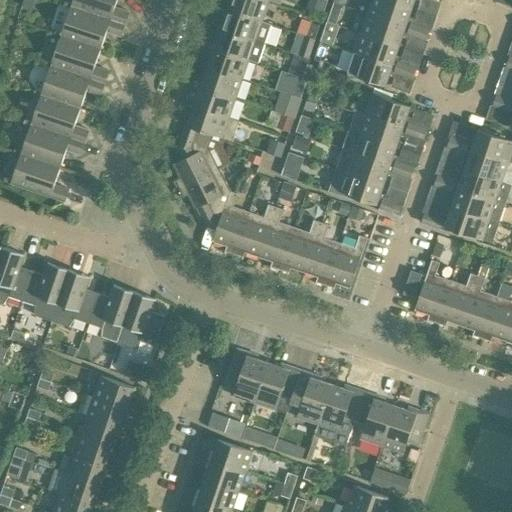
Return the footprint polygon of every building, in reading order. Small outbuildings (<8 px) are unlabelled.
[(65,2),(64,6),(71,8),(71,6),(126,25),(130,13),(115,8),(117,0),(73,0),(72,4),(65,2)] [(262,0),(228,0),(226,9),(262,21),(269,2),(262,0)] [(326,0),(318,0),(315,12),(323,14),(328,1),(326,0)] [(406,27),(412,8),(389,0),(372,0),(368,14),(406,27)] [(55,32),(54,35),(61,38),(61,36),(101,49),(107,32),(121,36),(126,25),(71,6),(71,8),(62,34),(55,32)] [(219,28),(256,41),(265,44),(272,25),(262,21),(226,9),(219,28)] [(399,46),(406,27),(368,14),(361,33),(399,46)] [(311,22),(306,36),(315,39),(320,25),(311,22)] [(417,37),(421,26),(411,22),(407,34),(417,37)] [(430,29),(421,26),(417,37),(426,41),(430,29)] [(219,28),(213,48),(249,60),(256,41),(219,28)] [(392,66),(399,46),(361,33),(354,53),(392,66)] [(45,61),(44,65),(51,67),(51,65),(105,84),(109,72),(95,67),(101,49),(61,36),(61,38),(52,63),(45,61)] [(306,36),(302,50),(310,53),(315,39),(306,36)] [(213,48),(206,67),(243,79),(249,60),(213,48)] [(386,86),(392,66),(354,53),(348,73),(386,86)] [(293,86),(303,60),(293,56),(283,82),(293,86)] [(403,76),(407,64),(398,61),(394,73),(403,76)] [(304,63),(299,77),(308,80),(312,66),(304,63)] [(417,68),(407,64),(403,76),(413,79),(417,68)] [(35,91),(34,94),(41,97),(41,95),(81,108),(87,91),(101,96),(105,84),(51,65),(51,67),(42,93),(35,91)] [(206,67),(200,86),(236,99),(243,79),(206,67)] [(299,77),(294,91),(303,93),(308,80),(299,77)] [(200,86),(193,105),(229,118),(236,99),(200,86)] [(275,112),(286,115),(294,118),(301,99),(282,93),(275,112)] [(304,109),(311,112),(316,97),(309,94),(304,109)] [(372,94),(366,113),(404,126),(410,106),(372,94)] [(502,109),(506,98),(497,94),(493,106),(502,109)] [(25,120),(24,124),(31,126),(31,124),(85,143),(89,131),(75,126),(81,108),(41,95),(41,97),(32,122),(25,120)] [(511,99),(506,98),(502,109),(511,112),(511,99)] [(193,105),(186,125),(214,134),(213,135),(233,141),(240,121),(229,118),(193,105)] [(404,126),(366,113),(356,110),(349,129),(397,146),(404,126)] [(300,114),(296,130),(308,133),(312,117),(300,114)] [(286,115),(281,129),(290,132),(294,118),(286,115)] [(415,137),(419,125),(409,122),(405,133),(415,137)] [(15,150),(14,153),(21,156),(21,154),(61,167),(67,150),(81,155),(85,143),(31,124),(31,126),(22,152),(15,150)] [(184,159),(173,165),(180,178),(174,181),(178,190),(220,169),(209,148),(213,135),(214,134),(186,125),(179,148),(184,159)] [(428,128),(419,125),(415,137),(424,140),(428,128)] [(390,165),(397,146),(349,129),(343,149),(353,152),(390,165)] [(511,140),(478,129),(472,149),(509,162),(511,154),(511,140)] [(291,147),(302,151),(306,139),(295,135),(291,147)] [(457,151),(461,139),(451,136),(447,148),(457,151)] [(470,142),(461,139),(457,151),(466,154),(470,142)] [(277,141),(272,155),(281,158),(286,144),(277,141)] [(390,165),(353,152),(343,149),(336,168),(346,171),(384,184),(390,165)] [(472,149),(465,169),(511,184),(511,163),(509,162),(472,149)] [(295,179),(302,155),(286,150),(279,174),(295,179)] [(5,178),(4,182),(65,202),(69,190),(55,185),(61,167),(21,154),(21,156),(12,180),(5,178)] [(392,172),(402,175),(405,163),(396,160),(392,172)] [(415,167),(405,163),(402,175),(411,178),(415,167)] [(384,184),(346,171),(336,168),(328,191),(353,200),(354,198),(376,206),(384,184)] [(220,169),(178,190),(182,199),(188,196),(195,209),(197,208),(206,226),(217,229),(218,230),(230,191),(220,169)] [(511,184),(465,169),(459,188),(506,204),(511,185),(511,184)] [(443,189),(447,178),(438,174),(434,186),(443,189)] [(457,181),(447,178),(443,189),(453,193),(457,181)] [(237,192),(244,194),(248,183),(241,180),(237,192)] [(274,182),(272,191),(279,193),(277,199),(291,203),(295,187),(282,183),(282,184),(274,182)] [(459,188),(452,207),(499,223),(506,204),(459,188)] [(217,229),(213,242),(227,247),(225,253),(234,256),(249,211),(234,206),(238,194),(231,191),(230,191),(218,230),(217,229)] [(395,203),(383,199),(380,208),(392,212),(395,203)] [(340,213),(349,216),(352,206),(343,203),(340,213)] [(249,211),(234,256),(243,259),(245,253),(259,257),(276,207),(269,204),(265,217),(249,211)] [(352,206),(349,216),(349,217),(360,221),(364,209),(353,205),(352,206)] [(276,207),(259,257),(272,262),(270,268),(280,272),(295,227),(279,222),(283,209),(276,207)] [(452,207),(445,227),(493,243),(499,223),(452,207)] [(441,229),(444,220),(425,213),(422,223),(441,229)] [(295,227),(280,272),(289,275),(291,268),(304,273),(322,222),(314,220),(310,232),(295,227)] [(322,222),(304,273),(318,277),(316,284),(325,287),(340,243),(325,237),(329,225),(322,222)] [(340,243),(325,287),(334,290),(336,284),(351,289),(368,238),(360,235),(355,248),(340,243)] [(437,244),(433,255),(441,258),(445,246),(437,244)] [(4,247),(0,257),(0,303),(3,305),(9,296),(22,301),(32,271),(21,267),(25,255),(4,247)] [(432,260),(415,310),(429,315),(427,322),(436,325),(451,280),(436,275),(440,263),(432,260)] [(32,271),(22,301),(35,306),(35,316),(52,321),(70,270),(48,262),(44,275),(32,271)] [(478,276),(486,278),(489,267),(482,264),(478,276)] [(70,270),(52,321),(69,327),(75,319),(88,323),(98,293),(86,289),(91,277),(70,270)] [(411,270),(403,294),(414,298),(422,274),(411,270)] [(451,280),(436,325),(445,328),(448,322),(461,326),(478,276),(471,273),(467,286),(451,280)] [(478,276),(461,326),(475,331),(472,337),(482,340),(497,296),(481,291),(486,278),(478,276)] [(497,296),(482,340),(491,343),(493,337),(507,342),(511,325),(511,287),(501,283),(497,296)] [(98,293),(88,323),(101,328),(100,338),(118,344),(135,292),(114,285),(110,297),(98,293)] [(135,292),(118,344),(135,350),(141,341),(155,346),(165,316),(152,312),(157,299),(135,292)] [(22,343),(25,334),(13,330),(10,340),(22,343)] [(238,349),(227,380),(238,384),(234,396),(255,403),(269,363),(248,356),(249,353),(238,349)] [(269,363),(255,403),(287,414),(291,402),(302,370),(290,367),(289,370),(269,363)] [(152,375),(153,370),(143,366),(141,372),(138,380),(148,384),(152,375)] [(43,370),(40,378),(52,382),(54,374),(43,370)] [(302,370),(291,402),(301,406),(297,417),(319,424),(332,384),(312,378),(313,374),(302,370)] [(101,376),(94,396),(128,408),(135,388),(101,376)] [(40,378),(37,387),(49,391),(52,382),(40,378)] [(319,424),(315,436),(336,443),(344,420),(354,424),(365,392),(354,388),(353,391),(332,384),(319,424)] [(365,392),(354,424),(365,427),(361,439),(382,446),(396,406),(376,399),(377,396),(365,392)] [(78,413),(87,416),(122,427),(128,408),(94,396),(85,393),(78,413)] [(396,406),(382,446),(404,453),(408,442),(418,445),(429,414),(418,410),(416,413),(396,406)] [(30,409),(27,417),(38,421),(41,412),(30,409)] [(213,415),(209,426),(241,437),(245,425),(213,415)] [(87,416),(81,435),(115,447),(122,427),(87,416)] [(27,417),(24,425),(36,429),(38,421),(27,417)] [(66,442),(66,444),(66,446),(66,447),(67,448),(68,449),(69,451),(70,452),(71,452),(74,453),(74,454),(109,466),(115,447),(81,435),(80,436),(80,435),(78,434),(76,434),(74,434),(72,434),(71,435),(69,436),(68,437),(67,439),(66,440),(66,441),(66,442)] [(276,445),(278,440),(268,436),(264,447),(274,450),(276,445)] [(219,439),(212,460),(246,471),(253,451),(219,439)] [(274,450),(288,455),(291,444),(278,440),(276,445),(274,450)] [(17,447),(14,456),(25,460),(28,451),(17,447)] [(28,451),(25,460),(34,463),(37,454),(28,451)] [(74,454),(67,474),(102,485),(109,466),(74,454)] [(14,456),(11,464),(22,468),(25,460),(14,456)] [(212,460),(205,479),(239,490),(246,471),(212,460)] [(307,467),(304,478),(313,481),(317,470),(307,467)] [(56,470),(50,489),(61,493),(95,505),(102,485),(67,474),(56,470)] [(288,473),(284,484),(294,488),(298,476),(288,473)] [(205,479),(199,498),(233,510),(239,490),(205,479)] [(284,484),(281,496),(290,499),(294,488),(284,484)] [(4,486),(1,495),(12,498),(15,490),(4,486)] [(348,505),(348,506),(366,511),(384,511),(389,497),(355,486),(348,505)] [(61,493),(54,511),(92,511),(95,505),(61,493)] [(1,495),(0,496),(0,503),(9,507),(12,498),(1,495)] [(297,497),(293,509),(302,511),(307,501),(297,497)] [(18,510),(21,502),(12,498),(9,507),(18,510)] [(199,498),(193,511),(231,511),(233,510),(199,498)]
